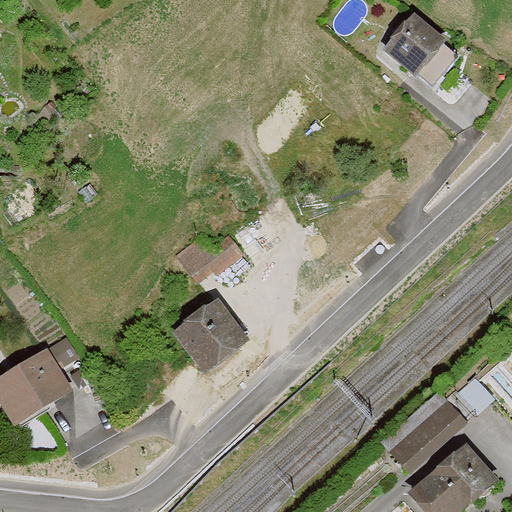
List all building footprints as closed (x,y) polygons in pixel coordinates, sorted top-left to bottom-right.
[(460,62),(412,18),(385,57),(431,100),(460,62)] [(205,236),(177,257),(205,292),(246,262),(229,238),(215,249),(205,236)] [(218,298),(160,334),(199,384),(252,352),(218,298)] [(0,379),(0,425),(8,438),(77,398),(49,352),(0,379)] [(511,353),(481,380),(511,418),(511,353)] [(448,409),(395,457),(408,475),(466,429),(448,409)] [(463,448),(404,499),(414,511),(472,511),(497,489),(463,448)]
